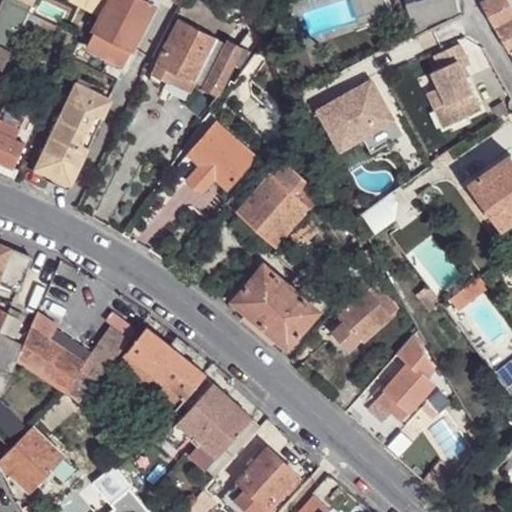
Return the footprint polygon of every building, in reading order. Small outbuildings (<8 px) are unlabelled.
[(0,0),(0,32),(13,39),(15,35),(26,13),(29,5),(19,0),(0,0)] [(68,0),(67,2),(100,17),(84,49),(119,67),(149,7),(135,0),(68,0)] [(458,12),(455,0),(430,0),(403,10),(411,36),(458,12)] [(483,0),(480,2),(508,53),(511,50),(511,11),(506,0),(483,0)] [(26,13),(15,35),(31,43),(33,37),(42,20),(26,13)] [(51,25),(42,20),(33,37),(42,42),(51,25)] [(151,75),(171,84),(175,75),(195,85),(217,42),(178,23),(151,75)] [(256,41),(250,31),(237,48),(247,55),(256,41)] [(444,102),(433,107),(441,125),(478,107),(458,64),(467,59),(458,40),(434,50),(440,65),(431,69),(437,84),(444,102)] [(217,97),(247,55),(237,48),(227,43),(204,88),(217,97)] [(190,94),(171,84),(151,75),(148,83),(186,102),(190,94)] [(175,75),(171,84),(190,94),(195,85),(175,75)] [(75,82),(32,164),(67,183),(86,146),(79,143),(102,97),(75,82)] [(360,82),(313,109),(336,150),(359,137),(367,152),(377,147),(369,131),(391,118),(373,85),(360,82)] [(425,89),(433,107),(444,102),(437,84),(425,89)] [(109,101),(102,97),(79,143),(86,146),(109,101)] [(217,121),(189,151),(201,162),(189,177),(203,191),(216,177),(228,186),(255,156),(217,121)] [(23,143),(0,131),(0,159),(12,165),(23,143)] [(291,147),(283,158),(287,161),(297,151),(291,147)] [(500,229),(511,220),(511,160),(509,156),(469,184),(500,229)] [(252,192),(240,207),(276,239),(320,190),(287,161),(283,158),(252,192)] [(12,165),(0,159),(0,172),(12,177),(16,167),(12,165)] [(67,183),(32,164),(28,171),(64,190),(67,183)] [(252,192),(242,181),(227,199),(239,209),(240,207),(252,192)] [(156,243),(195,197),(181,185),(142,231),(156,243)] [(0,272),(11,247),(0,242),(0,272)] [(33,256),(11,247),(0,272),(0,280),(20,289),(33,256)] [(374,265),(364,274),(368,279),(379,269),(374,265)] [(241,316),(269,341),(275,335),(286,343),(315,309),(264,266),(234,302),(245,311),(241,316)] [(363,336),(394,306),(371,281),(339,309),(348,321),(336,333),(346,345),(360,334),(363,336)] [(0,307),(0,332),(15,339),(26,314),(12,307),(9,312),(0,307)] [(37,313),(30,327),(48,338),(56,325),(37,313)] [(87,392),(129,339),(110,324),(84,363),(85,364),(80,371),(73,382),(65,393),(78,402),(87,392)] [(207,372),(206,371),(181,352),(168,342),(148,326),(129,349),(187,395),(205,375),(207,372)] [(18,358),(65,393),(73,382),(80,371),(85,364),(84,363),(48,338),(30,327),(23,342),(18,358)] [(0,363),(13,368),(18,358),(23,342),(15,339),(0,332),(0,363)] [(434,370),(414,334),(398,351),(408,361),(384,386),(410,410),(433,385),(426,378),(434,370)] [(174,336),(168,342),(181,352),(187,346),(174,336)] [(182,401),(187,395),(129,349),(116,366),(172,413),(181,402),(182,401)] [(343,408),(370,380),(354,364),(326,392),(343,408)] [(213,382),(205,375),(187,395),(182,401),(181,402),(189,408),(213,382)] [(260,425),(213,382),(189,408),(169,432),(179,442),(193,429),(197,432),(194,435),(197,438),(200,443),(204,439),(229,459),(260,425)] [(410,410),(384,386),(378,392),(404,416),(410,410)] [(54,426),(73,401),(61,392),(42,416),(54,426)] [(383,445),(396,456),(415,435),(403,423),(383,445)] [(65,458),(32,427),(9,451),(0,460),(0,462),(32,493),(65,458)] [(218,471),(229,459),(204,439),(200,443),(193,450),(218,471)] [(285,484),(293,475),(296,472),(268,445),(239,477),(266,504),(285,484)] [(298,479),(293,475),(285,484),(290,488),(298,479)] [(186,511),(212,511),(201,497),(186,511)]
